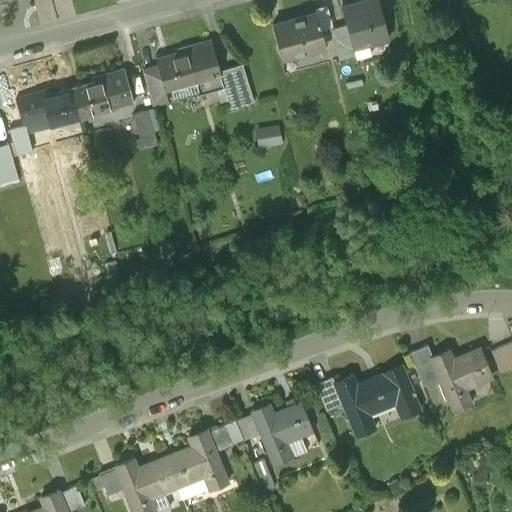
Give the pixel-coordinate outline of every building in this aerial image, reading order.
[(388,40),(377,0),(368,0),(341,7),(346,26),(352,49),(388,40)] [(321,34),(316,14),(272,26),(281,61),(319,51),(315,35),(321,34)] [(354,57),(352,49),(346,26),(330,30),(339,61),(354,57)] [(180,55),(156,62),(158,69),(165,92),(166,92),(165,91),(193,83),(197,97),(221,90),(217,75),(218,75),(218,72),(209,41),(178,50),(180,55)] [(217,75),(221,90),(227,111),(252,104),(242,65),(218,72),(218,75),(217,75)] [(168,103),(165,92),(158,69),(142,73),(152,108),(168,103)] [(134,105),(124,70),(92,79),(94,85),(71,91),(79,119),(80,120),(134,105)] [(79,119),(71,91),(42,99),(41,94),(16,101),(22,122),(45,116),(49,127),(79,119)] [(155,138),(147,112),(133,117),(140,142),(155,138)] [(9,131),(16,158),(32,153),(25,127),(9,131)] [(0,172),(17,168),(14,159),(11,160),(7,145),(0,147),(0,172)] [(423,389),(440,382),(431,359),(432,359),(428,348),(409,355),(423,389)] [(432,359),(431,359),(440,382),(453,413),(470,406),(463,390),(491,378),(479,351),(453,363),(448,352),(447,353),(448,354),(433,361),(432,359)] [(353,378),(335,386),(336,387),(344,406),(357,438),(374,431),(367,415),(395,403),(384,377),(357,388),(353,378)] [(326,414),(344,406),(336,387),(318,394),(326,414)] [(270,408),(253,415),(261,435),(274,467),(291,460),(284,444),(300,437),(312,432),(301,405),(273,417),(270,408)] [(244,442),(261,435),(253,415),(236,422),(244,442)] [(207,434),(215,453),(233,446),(225,426),(207,434)] [(193,449),(165,460),(176,488),(204,476),(211,492),(228,485),(215,453),(207,434),(207,433),(190,440),(193,449)] [(284,444),(291,460),(307,454),(300,437),(284,444)] [(117,469),(117,470),(125,490),(133,511),(154,511),(149,499),(176,488),(165,460),(138,471),(134,462),(117,469)] [(264,462),(254,466),(265,493),(275,489),(264,462)] [(107,497),(125,490),(117,470),(99,478),(107,497)] [(58,495),(65,511),(72,511),(85,507),(77,488),(58,495)] [(45,510),(39,511),(65,511),(58,495),(58,493),(41,501),(45,510)]
